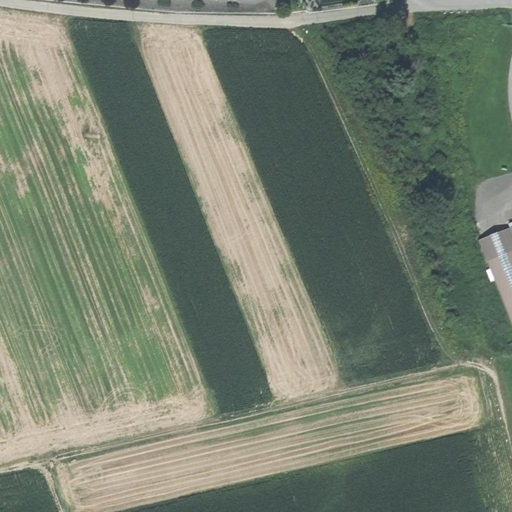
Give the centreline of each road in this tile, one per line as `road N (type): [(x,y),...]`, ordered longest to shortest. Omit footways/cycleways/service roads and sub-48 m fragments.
road 1 (track): [(41,464),(451,364),(492,369),(511,453)]
road 2 (track): [(416,4),(240,20),(0,0)]
